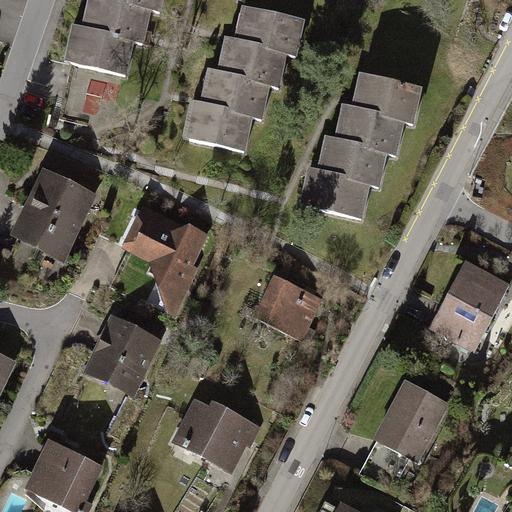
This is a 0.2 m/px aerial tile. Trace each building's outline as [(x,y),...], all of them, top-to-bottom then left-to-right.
[(79,30),(71,65),(125,77),(133,43),(142,46),(150,11),(106,1),(101,0),(96,0),(89,32),(79,30)] [(106,0),(106,1),(150,11),(160,14),(163,0),(106,0)] [(232,43),(224,77),(269,87),(278,90),(286,56),(296,58),(304,23),(250,11),(242,45),(232,43)] [(197,106),(190,141),(244,153),(251,119),(261,122),(269,87),(224,77),(215,75),(207,108),(197,106)] [(349,110),(341,144),(386,154),(396,157),(403,124),(413,126),(421,90),(367,78),(359,112),(349,110)] [(315,173),(307,208),(361,220),(369,186),(378,189),(386,154),(341,144),(332,142),(325,175),(315,173)] [(46,176),(36,197),(39,198),(33,210),(31,208),(17,237),(52,254),(54,249),(64,254),(77,227),(65,222),(69,216),(70,217),(72,217),(75,216),(76,215),(85,195),(46,176)] [(182,239),(143,220),(129,250),(154,262),(149,273),(164,280),(167,292),(178,287),(186,291),(196,271),(188,268),(202,239),(186,232),(182,239)] [(466,263),(431,331),(475,353),(510,286),(466,263)] [(315,297),(275,277),(255,319),(301,342),(316,313),(309,309),(315,297)] [(156,344),(113,323),(90,371),(133,392),(156,344)] [(0,363),(0,385),(9,368),(0,363)] [(408,384),(377,441),(410,459),(416,462),(446,405),(408,384)] [(259,429),(215,406),(212,411),(197,403),(185,425),(193,429),(183,447),(230,472),(241,451),(237,449),(241,442),(250,446),(259,429)] [(119,440),(131,416),(121,411),(118,418),(114,416),(107,433),(110,434),(109,435),(119,440)] [(410,459),(377,441),(359,475),(392,492),(410,459)] [(50,444),(28,491),(72,511),(88,511),(91,506),(85,503),(101,468),(50,444)]
